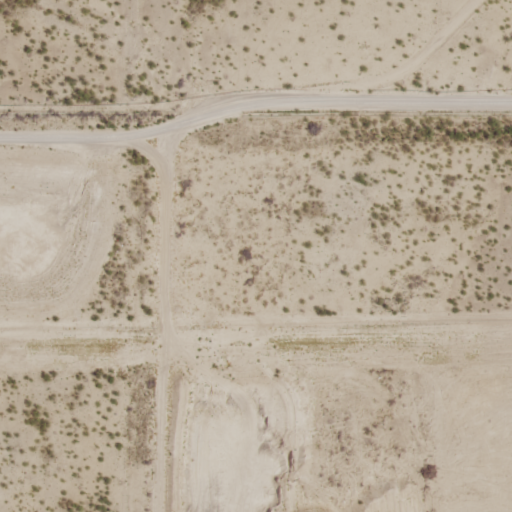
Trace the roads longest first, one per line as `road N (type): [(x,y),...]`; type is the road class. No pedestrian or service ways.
road 1 (track): [(0,114),(511,115)]
road 2 (track): [(155,115),(153,511)]
